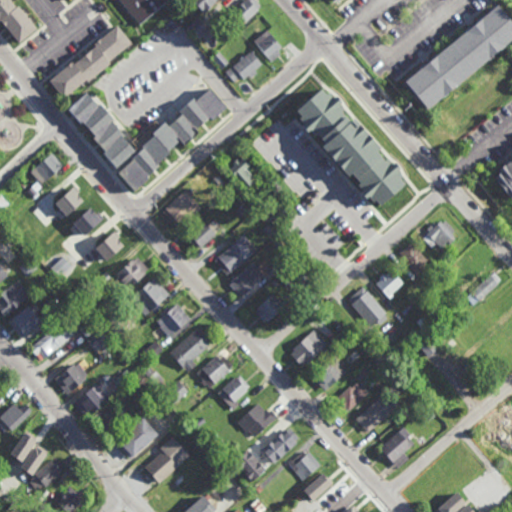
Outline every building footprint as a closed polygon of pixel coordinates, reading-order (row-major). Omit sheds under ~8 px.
[(35,30),(12,0),(0,0),(0,21),(17,44),(35,30)] [(169,0),(139,26),(117,0),(169,0)] [(224,0),(222,2),(220,0),(216,0),(209,7),(210,8),(204,14),(190,0),(224,0)] [(253,0),(260,7),(257,10),(257,11),(245,23),(244,22),(237,29),(227,19),(234,12),(233,11),(244,0),(253,0)] [(511,41),(426,112),(403,84),(497,7),(511,25),(511,41)] [(196,43),(185,30),(196,20),(208,32),(196,43)] [(132,45),(118,27),(48,80),(62,98),(132,45)] [(280,48),(276,51),(279,56),(269,64),(253,42),(258,38),(258,37),(260,35),(260,36),(267,31),(280,48)] [(261,66),(254,72),(256,74),(250,80),(248,77),(243,81),(240,78),(233,84),(224,73),(231,67),(232,68),(240,61),(239,60),(241,58),(242,60),(250,53),(261,66)] [(220,68),(212,59),(218,54),(226,62),(220,68)] [(135,190),(179,141),(183,145),(208,117),(212,121),(226,105),(207,89),(196,100),(193,98),(167,126),(163,122),(147,140),(144,137),(138,144),(141,147),(117,174),(135,190)] [(402,186),(396,166),(383,160),(376,151),(377,148),(356,122),(342,115),(337,98),(323,92),(320,89),(296,109),(301,127),(305,131),(319,137),(323,149),(342,172),(353,177),(356,181),(361,194),(363,197),(380,205),(402,186)] [(67,109),(117,166),(136,149),(86,92),(67,109)] [(55,174),(52,171),(39,183),(30,172),(50,155),(62,168),(55,174)] [(247,162),(243,166),(254,178),(244,186),(227,167),(235,160),(236,162),(242,156),(247,162)] [(511,202),(493,178),(499,173),(498,171),(504,167),(505,168),(511,162),(511,202)] [(218,183),(212,176),(215,173),(222,180),(218,183)] [(80,196),(76,199),(77,200),(59,214),(47,199),(65,185),(66,186),(69,183),(80,196)] [(34,197),(26,190),(30,185),(38,193),(34,197)] [(198,206),(179,223),(178,221),(174,225),(160,209),(164,206),(162,205),(182,187),(198,206)] [(276,197),(272,193),(276,189),(280,193),(276,197)] [(239,214),(233,208),(241,200),(247,206),(239,214)] [(95,219),(78,235),(71,228),(73,227),(68,220),(87,203),(94,212),(91,215),(95,219)] [(46,233),(40,227),(49,219),(55,225),(46,233)] [(213,232),(198,246),(192,240),(190,243),(183,235),(192,227),(191,226),(193,224),(194,225),(200,219),(213,232)] [(439,247),(435,243),(431,247),(422,237),(426,232),(428,230),(426,227),(433,220),(435,223),(440,219),(442,221),(444,219),(454,229),(451,232),(455,237),(450,242),(447,239),(439,247)] [(267,233),(261,227),(265,223),(271,229),(267,233)] [(124,245),(112,232),(94,248),(106,261),(124,245)] [(225,273),(212,258),(216,255),(215,254),(242,232),(255,247),(225,273)] [(412,244),(413,243),(427,259),(419,265),(422,269),(417,274),(401,256),(402,255),(398,251),(409,241),(412,244)] [(70,252),(66,248),(72,243),(76,247),(70,252)] [(485,260),(481,265),(478,268),(477,267),(468,276),(454,261),(463,252),(462,252),(464,250),(465,251),(471,245),(485,260)] [(446,265),(438,256),(445,251),(452,259),(446,265)] [(147,267),(142,271),(143,272),(125,288),(123,286),(122,288),(115,281),(118,278),(113,273),(131,256),(133,258),(136,255),(147,267)] [(24,274),(17,265),(27,257),(34,267),(24,274)] [(242,293),(241,291),(237,294),(227,282),(230,279),(228,277),(233,273),(234,275),(250,260),(262,274),(242,293)] [(301,287),(288,272),(301,260),(315,275),(301,287)] [(79,266),(83,263),(90,272),(81,278),(86,284),(78,291),(71,282),(67,286),(61,278),(68,272),(65,268),(75,261),(79,266)] [(0,281),(8,276),(0,264),(0,281)] [(55,277),(50,272),(57,267),(61,271),(55,277)] [(402,282),(387,296),(374,282),(379,278),(377,276),(381,272),(383,274),(390,268),(402,282)] [(100,286),(94,279),(105,270),(110,277),(100,286)] [(501,278),(497,281),(498,282),(482,296),(484,298),(481,300),(480,298),(478,300),(478,299),(472,304),(465,296),(471,291),(470,291),(494,270),(501,278)] [(285,284),(277,275),(281,271),(290,279),(285,284)] [(456,301),(444,288),(459,275),(471,288),(456,301)] [(167,293),(143,314),(128,296),(153,276),(167,293)] [(418,289),(413,284),(417,280),(422,285),(418,289)] [(15,288),(19,284),(27,293),(16,302),(17,303),(9,309),(9,308),(2,314),(0,311),(0,290),(10,282),(15,288)] [(350,302),(347,298),(362,285),(365,289),(366,289),(385,311),(383,312),(386,316),(378,323),(375,319),(369,325),(350,302)] [(275,298),(278,295),(283,300),(280,303),(282,305),(266,320),(264,318),(262,320),(254,311),(256,309),(255,307),(270,292),(275,298)] [(16,330),(13,327),(13,326),(7,318),(28,301),(37,313),(27,321),(27,322),(16,330)] [(52,322),(43,310),(55,301),(64,312),(52,322)] [(167,335),(158,325),(159,324),(155,320),(174,302),(187,317),(167,335)] [(448,324),(443,318),(448,313),(454,318),(448,324)] [(430,338),(425,331),(439,318),(445,325),(430,338)] [(39,360),(28,346),(61,319),(72,333),(39,360)] [(85,336),(78,328),(88,319),(95,327),(85,336)] [(117,344),(107,332),(118,323),(128,335),(117,344)] [(209,340),(205,344),(206,344),(190,359),(194,363),(186,371),(167,351),(192,329),(193,330),(196,327),(209,340)] [(342,338),(337,332),(343,327),(347,333),(342,338)] [(95,350),(86,340),(98,329),(108,340),(95,350)] [(304,363),(303,361),(300,364),(289,352),(293,349),(291,347),(311,329),(325,344),(304,363)] [(426,355),(416,343),(425,334),(436,347),(426,355)] [(144,364),(140,358),(146,353),(143,349),(154,340),(162,348),(144,364)] [(391,358),(385,352),(390,347),(396,353),(391,358)] [(352,360),(349,355),(355,350),(359,355),(352,360)] [(379,363),(372,357),(379,350),(386,356),(379,363)] [(220,355),(221,354),(231,365),(227,368),(228,369),(208,387),(205,383),(203,384),(200,380),(201,379),(195,372),(214,354),(215,355),(218,353),(220,355)] [(123,364),(118,359),(122,355),(126,360),(123,364)] [(345,370),(324,390),(310,375),(323,363),(322,362),(324,360),(325,361),(331,355),(345,370)] [(455,391),(454,391),(457,395),(445,405),(442,401),(441,402),(427,387),(427,388),(411,370),(427,356),(443,374),(441,375),(455,391)] [(83,376),(84,378),(65,393),(53,378),(72,363),(73,365),(77,362),(86,374),(83,376)] [(360,379),(354,372),(363,364),(369,371),(360,379)] [(394,378),(386,371),(392,365),(399,373),(394,378)] [(148,376),(143,371),(148,366),(153,371),(148,376)] [(138,391),(129,380),(139,371),(148,382),(138,391)] [(248,385),(245,388),(246,389),(235,399),(238,403),(231,409),(216,392),(221,388),(220,387),(234,376),(235,377),(238,374),(248,385)] [(402,388),(395,380),(400,376),(407,384),(402,388)] [(183,395),(182,394),(174,403),(164,393),(177,380),(187,390),(184,393),(183,395)] [(367,391),(360,397),(361,398),(348,410),(345,407),(342,410),(335,402),(338,399),(336,396),(348,385),(350,387),(358,380),(367,391)] [(162,390),(157,385),(161,381),(166,386),(162,390)] [(85,418),(72,402),(95,383),(108,399),(85,418)] [(394,406),(394,407),(366,432),(354,418),(381,394),(382,395),(386,392),(396,404),(394,406)] [(16,408),(20,403),(22,405),(24,404),(30,410),(10,430),(0,419),(0,413),(4,409),(1,407),(8,400),(16,408)] [(267,412),(270,409),(276,416),(253,436),(246,428),(244,430),(235,421),(256,402),(262,409),(263,408),(267,412)] [(121,408),(124,405),(131,413),(123,421),(109,435),(108,434),(105,437),(95,426),(98,423),(97,422),(111,408),(112,409),(117,405),(121,408)] [(426,421),(420,414),(428,407),(434,415),(426,421)] [(127,453),(126,451),(123,453),(117,445),(121,442),(118,439),(134,425),(133,425),(144,415),(156,429),(127,453)] [(511,439),(500,427),(511,417),(511,439)] [(409,434),(407,436),(413,443),(410,445),(410,446),(403,452),(408,458),(396,468),(378,447),(392,435),(391,434),(393,432),(393,433),(397,430),(398,431),(403,426),(409,434)] [(297,437),(293,440),(295,442),(273,462),(260,448),(282,428),(284,430),(288,427),(297,437)] [(22,462),(37,437),(24,430),(10,455),(22,462)] [(510,451),(496,463),(478,442),(479,441),(476,437),(484,431),(487,434),(492,430),(510,451)] [(158,483),(143,467),(160,452),(158,449),(175,434),(192,452),(158,483)] [(47,451),(34,444),(20,468),(33,476),(47,451)] [(199,470),(187,458),(198,447),(210,460),(199,470)] [(251,481),(264,470),(246,450),(233,461),(251,481)] [(305,454),(308,451),(319,465),(302,480),(286,462),(289,459),(290,460),(302,450),(305,454)] [(228,461),(225,457),(230,452),(234,456),(228,461)] [(63,468),(59,472),(60,473),(43,487),(41,484),(37,487),(29,477),(33,474),(32,473),(49,459),(50,461),(54,458),(63,468)] [(471,475),(465,469),(472,463),(478,469),(471,475)] [(495,479),(487,469),(494,463),(502,473),(495,479)] [(329,472),(331,470),(335,475),(334,477),(340,483),(313,507),(301,493),(327,469),(329,472)] [(188,499),(185,496),(173,506),(159,490),(180,473),(196,493),(188,499)] [(442,480),(445,478),(451,485),(430,503),(418,489),(436,474),(442,480)] [(456,485),(451,479),(456,474),(461,481),(456,485)] [(75,492),(77,489),(86,498),(80,506),(77,504),(69,511),(59,511),(56,509),(58,506),(57,506),(61,502),(56,498),(67,485),(75,492)] [(454,511),(437,511),(436,510),(458,491),(467,502),(454,511)] [(181,511),(200,494),(214,509),(211,511),(181,511)]
